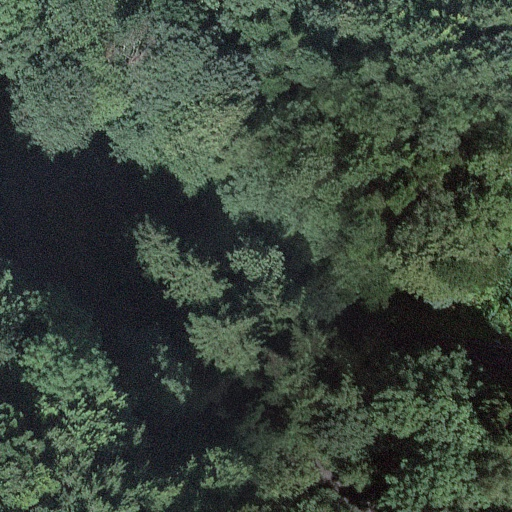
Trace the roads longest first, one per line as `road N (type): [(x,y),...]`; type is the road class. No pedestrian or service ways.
road 1 (track): [(511,354),(277,283),(209,239),(149,186),(67,154),(16,156),(0,177)]
road 2 (track): [(0,223),(78,300),(267,419),(380,511)]
